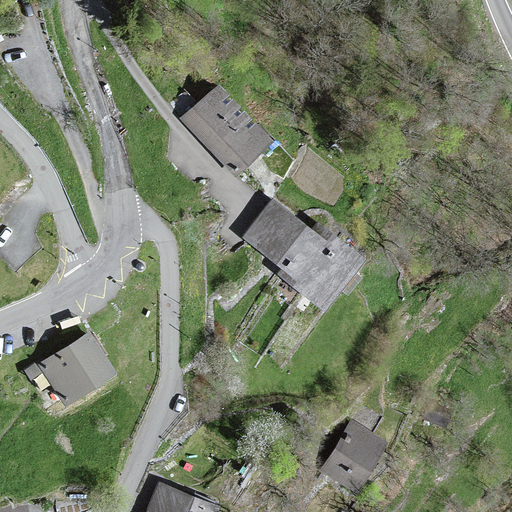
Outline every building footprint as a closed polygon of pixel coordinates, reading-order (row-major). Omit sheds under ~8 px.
[(219,87),(186,119),(238,173),(271,141),(219,87)] [(270,200),(241,236),(278,266),(274,271),(316,305),(355,257),(312,222),(306,229),(270,200)] [(116,374),(92,335),(44,364),(68,403),(116,374)] [(384,444),(352,424),(325,468),(357,488),(384,444)] [(216,511),(219,508),(160,485),(149,511),(216,511)]
